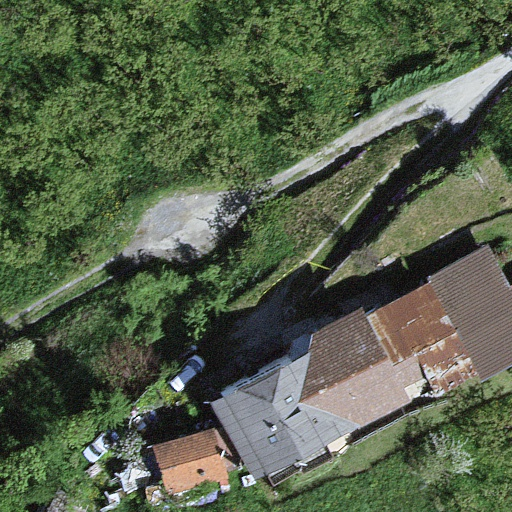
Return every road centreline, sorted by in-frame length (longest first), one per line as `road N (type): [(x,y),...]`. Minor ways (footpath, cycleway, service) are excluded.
road 1 (track): [(0,350),(185,234),(468,92)]
road 2 (track): [(264,332),(468,92)]
